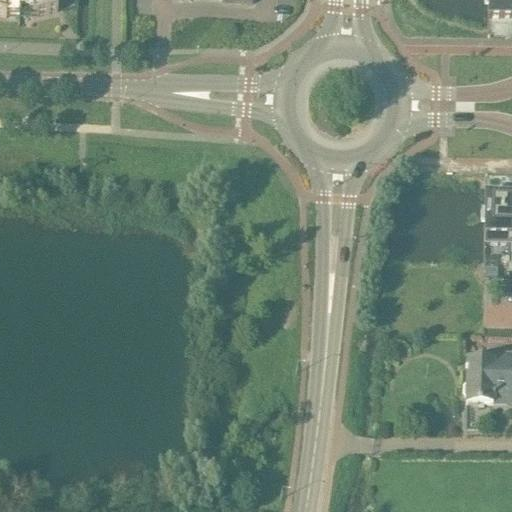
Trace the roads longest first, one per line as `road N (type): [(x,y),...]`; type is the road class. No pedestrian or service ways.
road 1 (secondary): [(304,511),(331,265)]
road 2 (tertiary): [(0,83),(139,89)]
road 3 (tertiary): [(294,82),(174,91)]
